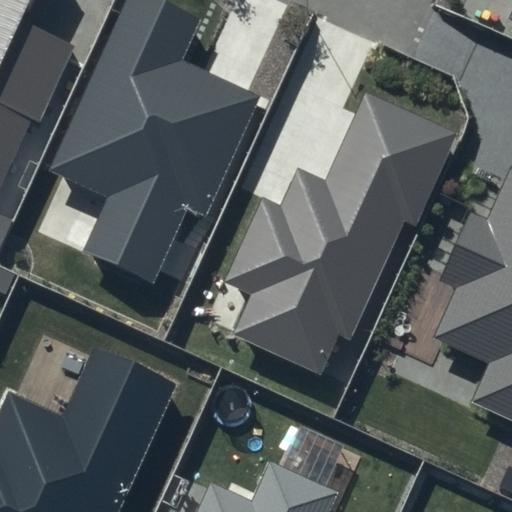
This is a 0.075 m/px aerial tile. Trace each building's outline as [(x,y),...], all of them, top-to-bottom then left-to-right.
[(30,0),(0,0),(0,196),(69,43),(21,22),(30,0)] [(199,20),(153,0),(130,0),(52,172),(110,197),(84,255),(154,286),(189,209),(207,217),(262,95),(181,59),(199,20)] [(457,134),(365,93),(326,180),(298,168),(281,207),(262,198),(225,282),(250,292),(231,334),(323,374),(340,336),(351,341),(403,223),(415,229),(457,134)] [(511,166),(510,165),(486,218),(470,211),(440,278),(458,286),(435,337),(490,361),(471,403),(511,421),(511,166)] [(119,511),(176,387),(93,349),(61,418),(5,393),(0,405),(0,511),(119,511)] [(250,499),(211,481),(196,511),(178,511),(174,510),(173,511),(329,511),(338,494),(268,461),(250,499)]
